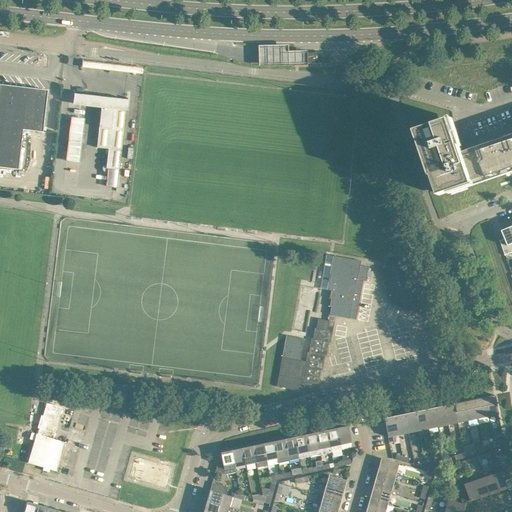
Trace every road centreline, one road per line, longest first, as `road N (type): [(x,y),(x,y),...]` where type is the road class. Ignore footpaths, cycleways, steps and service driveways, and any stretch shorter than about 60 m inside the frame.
road 1 (unclassified): [(58,47),(393,88),(479,109),(511,99)]
road 2 (secondary): [(78,23),(361,37),(511,21)]
road 3 (secondary): [(478,0),(326,13),(98,0)]
road 4 (unclassified): [(178,511),(197,449),(214,428),(355,394)]
road 5 (unclassified): [(511,336),(494,325),(463,223),(511,203)]
road 6 (unclassified): [(355,394),(511,359)]
road 7 (unclassified): [(351,511),(367,455),(355,394)]
